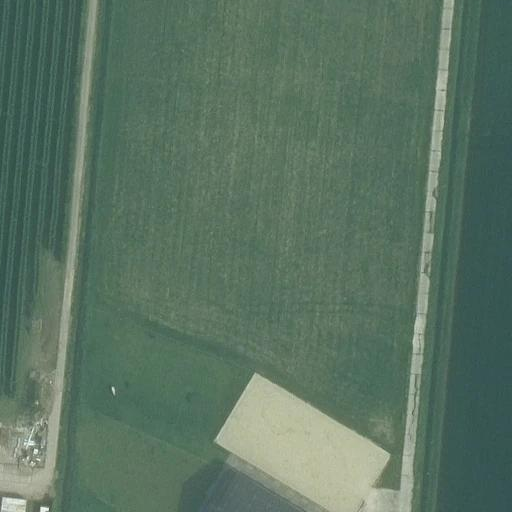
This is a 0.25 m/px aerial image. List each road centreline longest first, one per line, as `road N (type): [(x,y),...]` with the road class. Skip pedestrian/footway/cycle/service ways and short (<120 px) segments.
road 1 (track): [(405,511),(448,0)]
road 2 (track): [(49,478),(91,0)]
